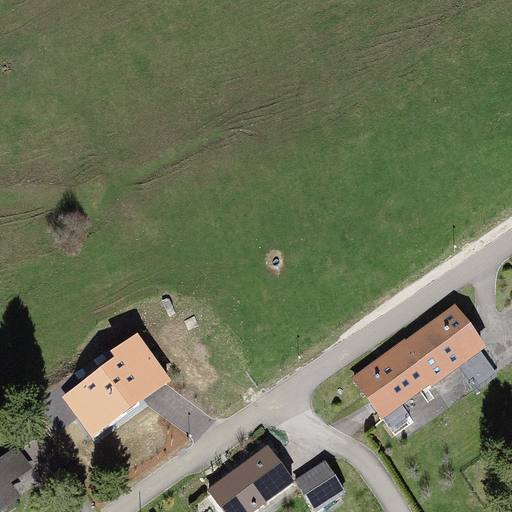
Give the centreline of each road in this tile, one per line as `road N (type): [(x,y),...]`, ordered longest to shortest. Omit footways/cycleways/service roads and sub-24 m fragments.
road 1 (residential): [(266,407),(511,240)]
road 2 (residential): [(117,511),(266,407)]
road 3 (residential): [(397,511),(354,453),(266,407)]
